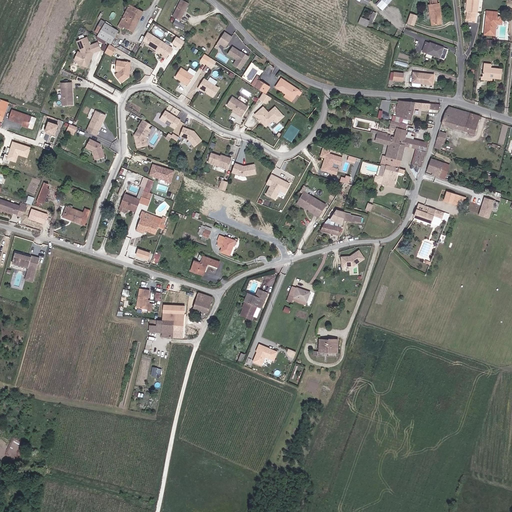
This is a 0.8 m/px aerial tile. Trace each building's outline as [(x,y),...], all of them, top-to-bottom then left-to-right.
[(180,21),(189,3),(181,0),(180,0),(172,16),(180,21)] [(379,0),(376,3),(383,10),(392,0),(379,0)] [(437,0),(432,0),(429,1),(429,5),(428,5),(432,26),(441,24),(440,15),(441,15),(439,3),(438,3),(437,0)] [(478,0),(467,0),(466,12),(467,12),(466,21),(475,22),(476,13),(477,13),(478,0)] [(129,5),(123,18),(127,20),(132,12),(141,17),(143,12),(129,5)] [(133,31),(141,17),(132,12),(127,20),(123,18),(118,27),(123,29),(124,27),(133,31)] [(410,14),(407,23),(413,26),(416,16),(410,14)] [(497,17),(486,15),(484,34),(495,36),(496,24),(501,25),(502,17),(497,17)] [(358,24),(366,28),(369,21),(361,17),(358,24)] [(173,24),(183,29),(185,25),(175,20),(173,24)] [(103,29),(98,26),(95,31),(99,34),(97,37),(111,45),(119,30),(105,23),(103,29)] [(215,47),(223,52),(234,36),(225,30),(215,47)] [(154,36),(149,45),(157,50),(163,54),(162,55),(166,58),(172,48),(154,36)] [(185,42),(177,36),(173,43),(181,48),(185,42)] [(78,63),(87,67),(94,53),(93,53),(101,50),(98,43),(91,46),(87,38),(78,41),(82,53),(82,54),(79,52),(75,60),(79,61),(78,63)] [(430,43),(426,42),(422,52),(426,53),(444,60),(448,49),(430,43)] [(110,45),(106,52),(112,55),(116,48),(110,45)] [(237,60),(234,65),(241,70),(249,57),(242,52),(241,53),(233,47),(228,54),(235,59),(236,57),(238,58),(237,60)] [(211,58),(207,65),(212,68),(216,62),(211,58)] [(121,82),(129,76),(131,61),(121,60),(120,71),(115,74),(121,82)] [(484,64),(482,77),(493,78),(501,79),(502,69),(491,68),(492,65),(484,64)] [(194,76),(181,68),(175,77),(188,85),(194,76)] [(393,80),(403,81),(403,73),(394,72),(393,80)] [(412,82),(432,85),(434,75),(413,73),(412,82)] [(251,85),(254,86),(258,80),(260,77),(257,75),(251,85)] [(276,87),(286,94),(293,99),(294,99),(299,90),(281,78),(276,87)] [(219,88),(204,79),(198,89),(202,91),(202,90),(213,97),(219,88)] [(264,93),(266,94),(270,87),(258,80),(254,86),(264,93)] [(71,82),(61,83),(62,105),(73,105),(71,82)] [(266,94),(264,93),(260,99),(267,103),(270,97),(266,94)] [(249,107),(232,97),(227,105),(234,110),(239,113),(238,115),(242,117),(249,107)] [(0,115),(4,117),(9,102),(1,100),(0,102),(0,115)] [(429,109),(430,103),(399,101),(397,114),(394,113),(393,119),(396,120),(397,117),(400,118),(411,120),(414,108),(429,109)] [(269,113),(264,107),(256,114),(266,126),(274,119),(277,122),(284,116),(275,107),(269,113)] [(475,134),(480,116),(449,107),(445,111),(441,125),(469,132),(475,134)] [(8,120),(22,124),(21,126),(28,128),(32,117),(12,110),(8,120)] [(98,130),(105,115),(96,110),(88,125),(98,130)] [(180,120),(165,111),(160,119),(175,129),(180,120)] [(57,135),(61,124),(51,120),(46,131),(57,135)] [(150,124),(144,120),(139,128),(135,136),(138,148),(147,146),(146,138),(148,134),(146,132),(148,128),(150,124)] [(291,141),(300,129),(292,123),(283,135),(291,141)] [(76,127),(69,124),(67,130),(74,132),(76,127)] [(194,131),(183,127),(180,136),(189,139),(194,147),(202,141),(194,131)] [(391,137),(391,138),(390,141),(405,145),(405,147),(409,148),(410,144),(413,144),(412,149),(417,150),(418,150),(420,142),(405,138),(407,131),(405,131),(399,129),(397,129),(395,138),(391,137)] [(434,148),(441,150),(442,144),(443,144),(446,134),(439,131),(434,148)] [(390,141),(391,138),(386,137),(377,135),(376,142),(389,145),(386,157),(401,160),(405,147),(405,145),(390,141)] [(89,138),(86,147),(93,150),(95,159),(104,156),(100,143),(89,138)] [(418,150),(417,150),(413,165),(421,168),(426,152),(429,143),(420,142),(418,150)] [(325,157),(322,169),(339,174),(344,156),(331,153),(332,148),(324,146),(321,156),(325,157)] [(212,153),(208,162),(228,169),(232,159),(224,156),(224,157),(221,156),(212,153)] [(386,166),(399,169),(401,162),(388,159),(388,160),(386,165),(386,166)] [(439,175),(443,163),(431,159),(427,170),(433,173),(439,175)] [(172,183),(176,170),(154,163),(149,175),(172,183)] [(244,167),(235,163),(232,172),(243,177),(256,174),(254,165),(244,167)] [(449,166),(443,163),(439,175),(433,173),(432,175),(444,179),(449,166)] [(405,174),(406,170),(399,169),(386,166),(383,176),(379,175),(377,182),(381,183),(381,184),(395,188),(399,173),(405,174)] [(350,183),(352,176),(347,174),(346,177),(342,176),(341,181),(350,183)] [(290,184),(271,175),(267,183),(271,186),(266,195),(275,199),(280,190),(286,193),(290,184)] [(225,191),(228,183),(222,181),(219,189),(225,191)] [(45,202),(46,198),(50,189),(47,188),(49,185),(44,183),(37,201),(44,204),(45,202)] [(136,199),(140,200),(141,196),(144,190),(144,188),(141,187),(136,199)] [(450,204),(453,194),(445,191),(442,201),(450,204)] [(120,206),(135,212),(140,200),(136,199),(125,194),(120,206)] [(321,202),(307,194),(307,196),(303,194),(303,195),(298,202),(303,205),(305,205),(306,204),(308,205),(305,209),(319,217),(324,207),(320,204),(321,202)] [(490,218),(496,199),(485,196),(479,214),(490,218)] [(0,208),(17,215),(20,206),(0,199),(0,208)] [(21,203),(20,206),(17,215),(17,216),(22,218),(26,205),(21,203)] [(433,215),(435,210),(419,204),(414,217),(430,223),(433,215)] [(67,215),(70,208),(66,207),(63,217),(75,221),(76,218),(67,215)] [(76,218),(75,221),(80,223),(84,213),(70,208),(67,215),(76,218)] [(354,222),(355,221),(356,217),(351,215),(351,214),(337,210),(331,219),(328,218),(325,221),(320,231),(340,236),(343,220),(354,222)] [(141,218),(137,227),(145,231),(155,235),(159,225),(153,222),(155,217),(142,212),(139,217),(141,218)] [(208,238),(211,231),(205,229),(202,235),(208,238)] [(220,235),(218,241),(219,242),(217,246),(222,248),(220,252),(230,255),(235,241),(220,235)] [(140,247),(137,255),(150,259),(153,252),(140,247)] [(31,256),(15,252),(12,262),(28,267),(25,277),(33,279),(39,257),(32,255),(31,256)] [(220,262),(203,256),(202,260),(200,263),(194,261),(191,271),(203,276),(204,272),(207,264),(218,268),(220,262)] [(217,269),(218,268),(207,264),(204,272),(206,273),(209,266),(217,269)] [(294,298),(307,302),(310,292),(296,288),(296,289),(292,287),(287,300),(292,302),(293,300),(294,298)] [(140,299),(138,308),(147,310),(147,311),(151,312),(152,304),(149,303),(149,300),(148,300),(149,290),(140,289),(138,299),(140,299)] [(261,308),(267,293),(258,289),(255,297),(248,293),(244,300),(246,301),(240,315),(251,320),(257,306),(261,308)] [(193,308),(208,313),(212,298),(198,293),(193,308)] [(163,305),(162,320),(174,321),(173,338),(183,338),(185,307),(163,305)] [(174,321),(162,320),(149,320),(148,332),(162,333),(161,337),(173,338),(174,321)] [(319,339),(319,350),(328,350),(328,352),(337,353),(338,339),(329,339),(329,340),(319,339)] [(275,360),(279,350),(259,343),(253,361),(263,365),(266,357),(275,360)] [(295,357),(297,351),(289,348),(287,354),(295,357)] [(152,375),(157,376),(158,373),(162,373),(162,367),(153,367),(152,375)]
